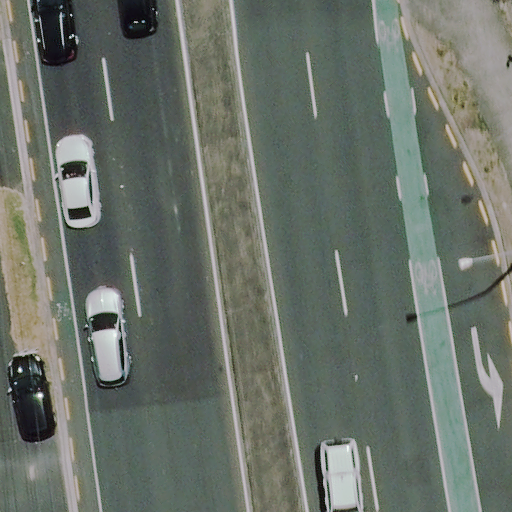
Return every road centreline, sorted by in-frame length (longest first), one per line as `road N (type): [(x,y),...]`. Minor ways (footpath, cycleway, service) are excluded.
road 1 (primary): [(305,0),(336,239),(389,511)]
road 2 (primary): [(174,511),(99,0)]
